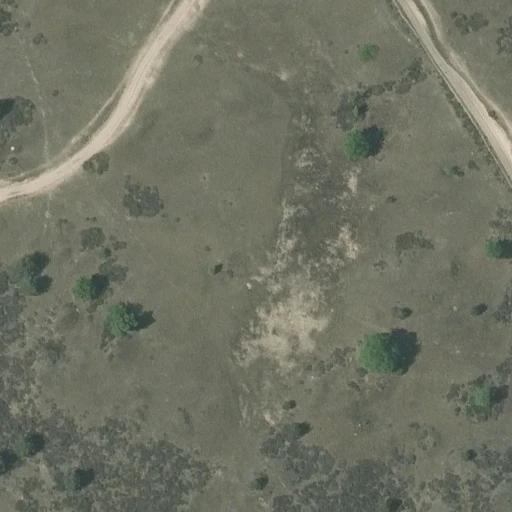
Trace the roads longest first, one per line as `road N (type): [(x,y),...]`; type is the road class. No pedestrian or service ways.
road 1 (track): [(189,0),(121,115),(51,178),(0,195)]
road 2 (track): [(511,180),(398,0)]
